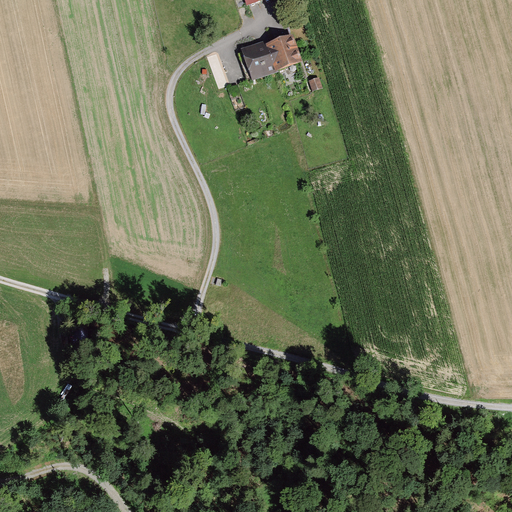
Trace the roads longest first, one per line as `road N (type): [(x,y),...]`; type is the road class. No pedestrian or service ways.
road 1 (track): [(183,330),(217,240),(195,166),(169,120),(168,96),(175,75),(202,52),(266,28)]
road 2 (track): [(183,330),(373,380),(511,401)]
road 3 (track): [(0,279),(183,330)]
road 4 (track): [(0,479),(72,468),(94,477),(127,511)]
